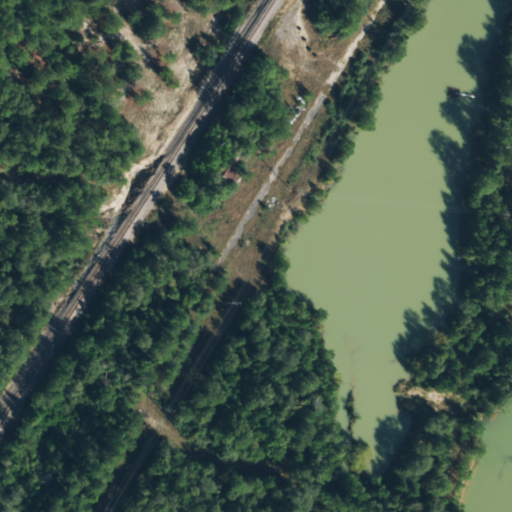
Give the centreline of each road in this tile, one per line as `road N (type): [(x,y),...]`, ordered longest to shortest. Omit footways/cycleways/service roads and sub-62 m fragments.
road 1 (residential): [(347,0),(270,126),(229,250),(147,383),(143,407),(176,443),(201,456),(275,477),(346,511),(451,451),(499,255),(511,239),(487,118),(491,87),(511,46)]
road 2 (residential): [(0,159),(112,190),(186,221),(229,250)]
